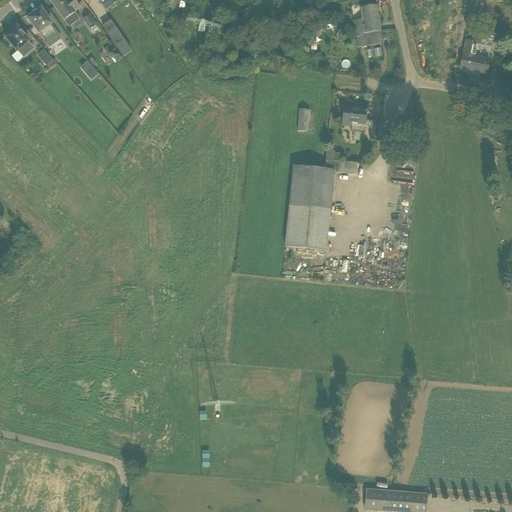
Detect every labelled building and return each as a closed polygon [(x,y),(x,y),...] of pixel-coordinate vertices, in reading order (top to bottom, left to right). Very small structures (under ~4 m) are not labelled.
[(53,0),(51,2),(64,21),(75,13),(75,12),(80,7),(75,0),(53,0)] [(479,0),(471,0),(469,13),(477,14),(479,0)] [(446,11),(445,4),(439,5),(439,1),(423,4),(426,20),(427,25),(429,34),(444,31),(441,12),(446,11)] [(358,47),(382,44),(377,6),(361,8),(362,20),(354,21),(356,38),(358,47)] [(52,24),(41,9),(35,14),(33,13),(26,18),(31,25),(32,24),(39,33),(40,32),(44,38),(55,30),(51,24),(52,24)] [(96,22),(91,15),(86,18),(88,20),(86,22),(89,27),(96,22)] [(311,34),(320,36),(323,25),(314,22),(311,34)] [(17,27),(5,37),(5,38),(4,40),(10,45),(11,44),(17,51),(22,47),(27,54),(33,48),(28,42),(29,41),(17,27)] [(108,36),(116,47),(125,40),(117,30),(108,36)] [(466,40),(464,49),(460,69),(461,67),(472,69),(471,71),(487,74),(489,60),(475,57),(477,48),(472,47),(473,41),(466,40)] [(44,50),(38,55),(46,65),(47,65),(52,60),(44,50)] [(47,65),(51,69),(56,64),(52,60),(47,65)] [(87,61),(80,67),(91,80),(98,74),(87,61)] [(370,136),(377,136),(379,122),(365,120),(366,109),(365,110),(353,109),(353,107),(344,106),(343,123),(351,123),(350,131),(364,133),(364,128),(371,129),(370,136)] [(310,111),(299,110),(297,132),(308,133),(310,111)] [(326,160),(324,169),(324,170),(334,171),(355,173),(356,167),(358,167),(358,163),(348,162),(326,160)] [(326,252),(334,171),(324,170),(324,169),(293,166),(285,247),(326,252)] [(368,511),(426,511),(428,494),(366,490),(365,511),(368,511)]
